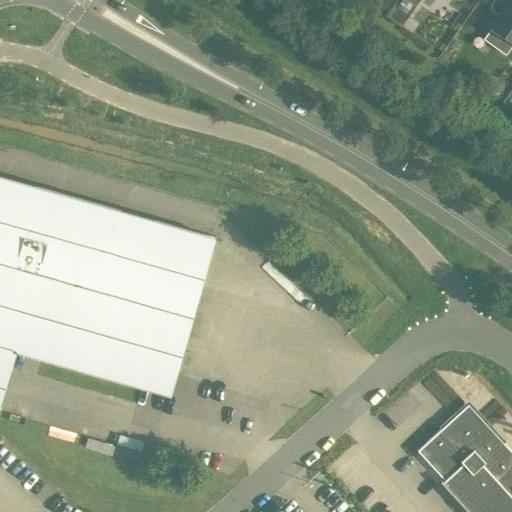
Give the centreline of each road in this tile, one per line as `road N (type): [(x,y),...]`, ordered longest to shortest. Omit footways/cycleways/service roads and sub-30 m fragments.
road 1 (unclassified): [(464,329),(457,288),(384,209),(314,162),(140,107),(45,62)]
road 2 (primary): [(511,255),(344,143),(238,91)]
road 3 (unclassified): [(232,511),(418,344),(464,329)]
road 4 (primary): [(50,0),(238,91)]
road 5 (primary): [(238,91),(106,0)]
